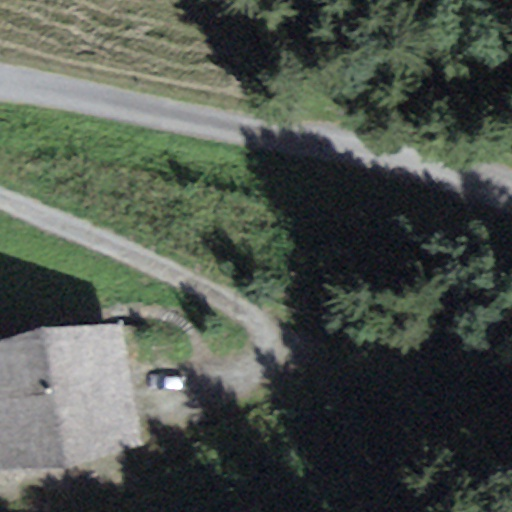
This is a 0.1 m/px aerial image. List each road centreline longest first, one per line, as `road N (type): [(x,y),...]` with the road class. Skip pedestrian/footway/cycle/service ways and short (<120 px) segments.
road 1 (unclassified): [(0,81),(257,130),(511,196)]
road 2 (track): [(0,202),(219,297),(275,337),(270,360),(222,377),(173,380)]
